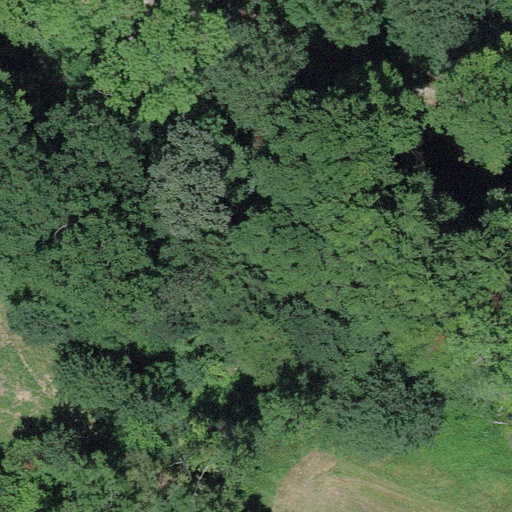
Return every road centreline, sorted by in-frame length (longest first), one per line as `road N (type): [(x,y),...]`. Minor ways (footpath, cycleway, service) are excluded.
road 1 (track): [(511,91),(445,83),(123,0)]
road 2 (track): [(0,322),(63,396),(190,511)]
